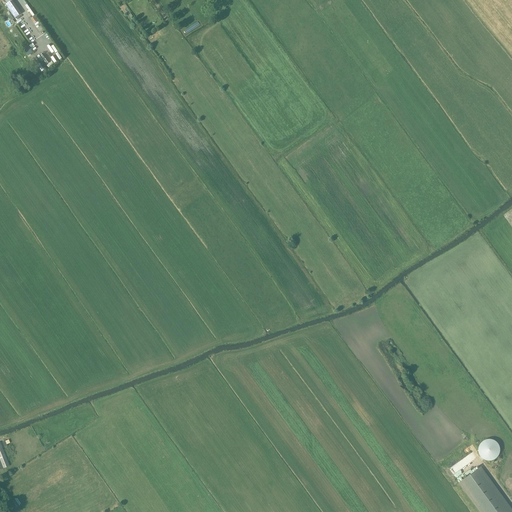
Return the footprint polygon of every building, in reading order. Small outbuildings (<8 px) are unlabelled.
[(12,0),(5,4),(10,11),(16,7),(12,0)] [(21,14),(15,18),(21,26),(26,23),(24,20),(25,19),(21,14)] [(30,55),(33,53),(28,46),(23,50),(27,55),(29,53),(30,55)] [(479,455),(481,458),(484,460),(487,461),(490,461),(493,460),(496,458),(498,456),(499,453),(499,450),(499,446),(497,443),(494,441),(491,440),(487,440),(484,441),(481,443),(479,445),(478,448),(478,452),(479,455)] [(1,443),(0,442),(0,469),(10,466),(1,443)] [(459,483),(480,511),(511,511),(511,510),(480,467),(459,483)]
